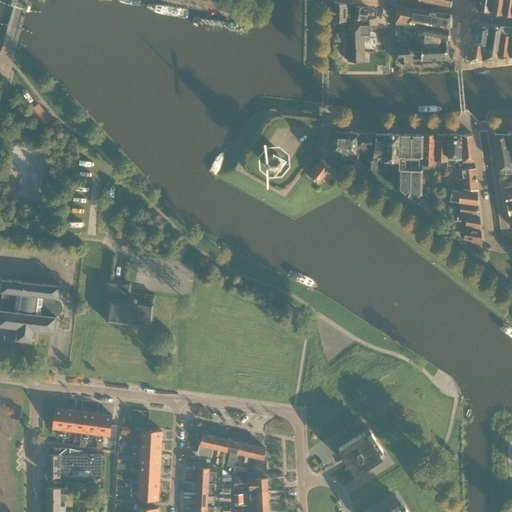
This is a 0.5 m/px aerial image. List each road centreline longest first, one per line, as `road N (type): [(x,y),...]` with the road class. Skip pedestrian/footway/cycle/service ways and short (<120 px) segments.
road 1 (unclassified): [(304,482),(298,416),(177,401)]
road 2 (residential): [(474,126),(325,122)]
road 3 (unclassified): [(177,401),(34,382)]
road 4 (residential): [(511,250),(487,239),(474,126)]
road 5 (residential): [(28,511),(34,382)]
